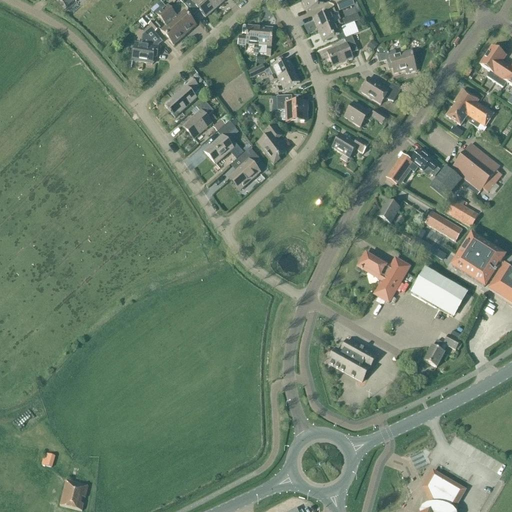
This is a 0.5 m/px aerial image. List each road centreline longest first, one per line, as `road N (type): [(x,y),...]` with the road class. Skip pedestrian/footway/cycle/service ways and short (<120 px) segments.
road 1 (residential): [(307,301),(362,186),(489,12)]
road 2 (residential): [(225,232),(309,151),(322,115),(309,59),(269,0)]
road 3 (secondary): [(348,449),(511,369)]
road 4 (residential): [(137,110),(70,36),(4,0)]
road 5 (residential): [(137,110),(257,0)]
road 6 (residential): [(225,232),(137,110)]
road 7 (unclassified): [(306,436),(292,402),(288,357),(307,301)]
